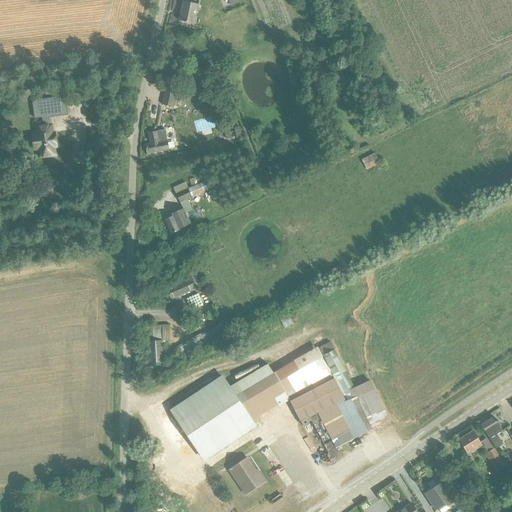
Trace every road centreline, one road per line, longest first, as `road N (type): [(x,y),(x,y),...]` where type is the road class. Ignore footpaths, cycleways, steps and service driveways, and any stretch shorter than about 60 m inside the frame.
road 1 (unclassified): [(120,511),(140,159),(156,41),(170,0)]
road 2 (tertiary): [(330,511),(511,389)]
